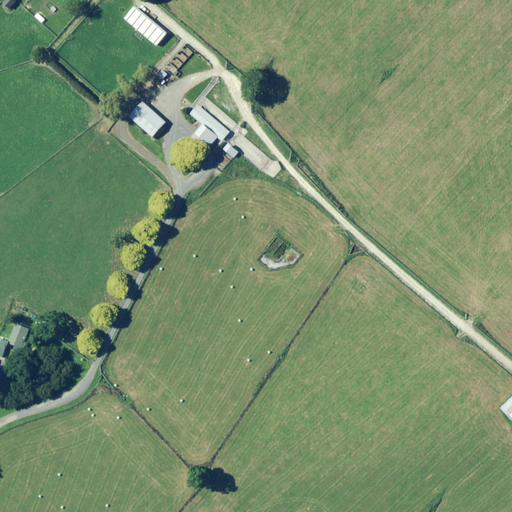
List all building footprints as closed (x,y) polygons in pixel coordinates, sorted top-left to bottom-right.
[(17,2),(15,0),(6,0),(4,3),(10,9),(17,2)] [(167,34),(138,10),(128,21),(157,46),(167,34)] [(167,122),(144,102),(131,117),(154,137),(167,122)] [(230,132),(199,105),(191,114),(204,125),(196,133),(211,146),(218,137),(223,141),(230,132)] [(239,152),(230,144),(225,150),(235,158),(239,152)] [(267,251),(273,256),(274,254),(279,258),(289,247),(277,238),(267,251)] [(30,329),(17,324),(10,343),(15,346),(13,350),(21,353),(30,329)] [(8,342),(0,338),(0,356),(2,357),(8,342)] [(511,398),(502,409),(511,418),(511,398)]
